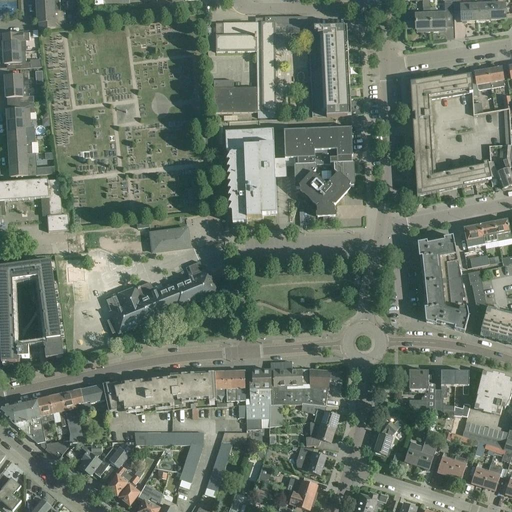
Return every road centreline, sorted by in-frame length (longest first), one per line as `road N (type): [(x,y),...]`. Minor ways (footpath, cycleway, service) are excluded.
road 1 (unclassified): [(0,395),(116,369),(248,353)]
road 2 (residential): [(378,246),(239,255),(248,353)]
road 3 (residential): [(381,228),(387,66)]
road 4 (residential): [(382,6),(240,0)]
road 5 (residential): [(482,511),(350,470)]
road 6 (unclassified): [(380,341),(455,345),(511,361)]
road 7 (residential): [(381,228),(511,202)]
road 8 (residential): [(98,511),(0,431)]
road 9 (residential): [(387,66),(511,45)]
